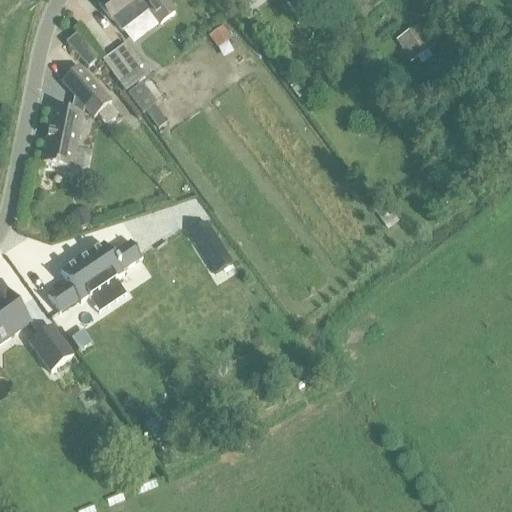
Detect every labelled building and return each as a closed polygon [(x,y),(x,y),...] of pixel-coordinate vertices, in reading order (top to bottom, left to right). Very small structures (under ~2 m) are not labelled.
[(163,0),(108,0),(100,6),(112,22),(124,37),(152,15),(161,28),(176,18),(163,0)] [(302,0),(289,0),(300,14),(308,7),(302,0)] [(422,27),(396,44),(410,66),(436,49),(422,27)] [(209,38),(218,51),(231,42),(222,29),(209,38)] [(125,47),(102,63),(118,86),(125,81),(139,71),(141,70),(125,47)] [(53,110),(42,165),(71,171),(83,110),(91,121),(109,105),(78,69),(62,83),(74,98),(71,114),(53,110)] [(139,71),(125,81),(118,86),(124,95),(145,80),(139,71)] [(163,120),(154,126),(158,131),(167,125),(163,120)] [(382,201),(370,209),(387,233),(398,225),(382,201)] [(76,230),(93,224),(88,210),(71,216),(76,230)] [(198,230),(190,235),(203,255),(215,276),(226,269),(232,265),(226,255),(207,225),(198,230)] [(68,286),(48,299),(59,316),(79,303),(80,305),(123,276),(122,274),(142,261),(130,244),(111,257),(104,247),(61,275),(68,286)] [(0,347),(31,325),(8,293),(7,294),(0,284),(0,347)] [(29,345),(51,375),(73,360),(51,329),(29,345)] [(147,428),(160,444),(170,437),(157,420),(147,428)] [(171,445),(158,456),(169,469),(183,458),(171,445)]
